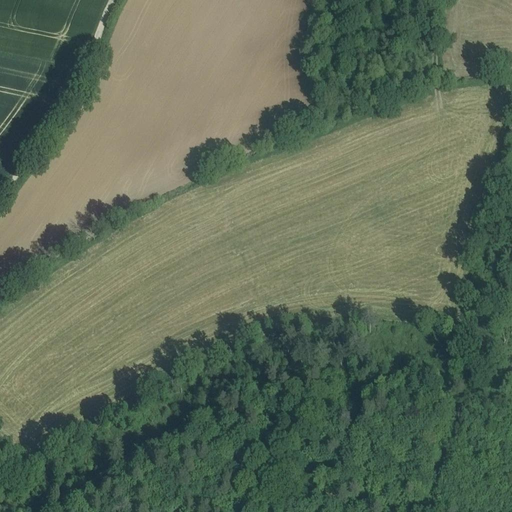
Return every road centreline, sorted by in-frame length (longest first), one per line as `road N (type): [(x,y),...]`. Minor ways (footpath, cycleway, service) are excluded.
road 1 (track): [(69,511),(149,452),(226,416),(307,492),(391,511)]
road 2 (track): [(112,0),(56,124),(0,198)]
